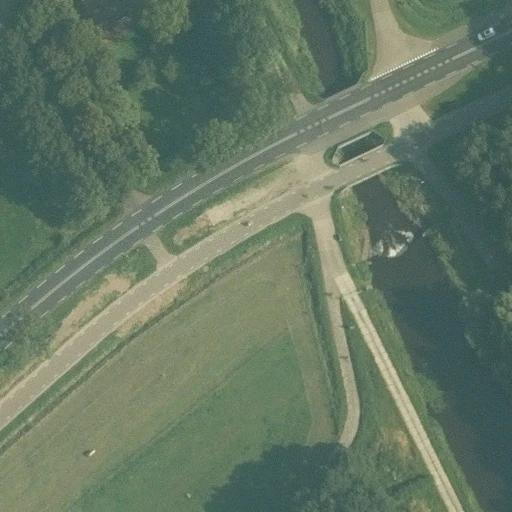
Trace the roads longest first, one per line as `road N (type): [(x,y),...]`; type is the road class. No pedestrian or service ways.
road 1 (unclassified): [(0,418),(107,321),(173,274),(421,138)]
road 2 (primary): [(0,335),(171,200),(401,79)]
road 3 (track): [(297,511),(356,425),(328,289),(334,265)]
road 4 (primary): [(401,79),(511,27)]
